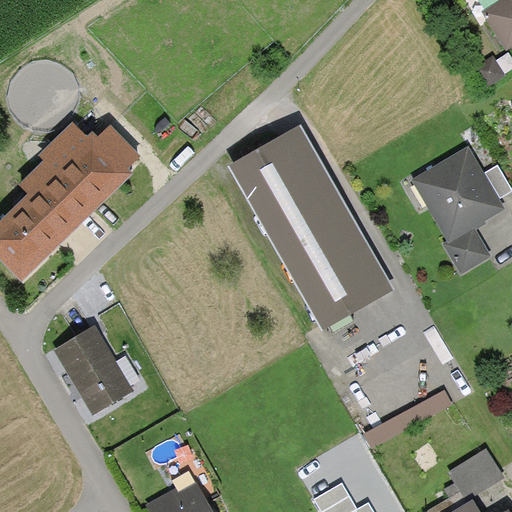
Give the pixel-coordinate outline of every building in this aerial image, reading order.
[(482,13),(506,51),(511,47),(511,0),(502,0),(503,0),(482,13)] [(494,58),(475,69),(485,87),(505,76),(494,58)] [(66,240),(135,175),(130,170),(140,160),(111,129),(99,140),(92,134),(87,139),(76,127),(43,158),(48,163),(25,185),(33,194),(0,225),(0,258),(22,281),(66,240)] [(298,127),(231,165),(324,328),(391,290),(298,127)] [(505,211),(468,148),(410,182),(447,241),(448,244),(475,229),(481,225),(505,211)] [(511,188),(499,166),(486,173),(501,198),(511,192),(511,188)] [(493,259),(475,229),(448,244),(447,241),(442,244),(462,278),(493,259)] [(95,327),(55,350),(72,379),(92,415),(133,391),(95,327)] [(444,391),(365,435),(373,449),(452,405),(444,391)] [(450,474),(468,502),(504,479),(487,451),(450,474)] [(212,511),(196,483),(178,494),(176,490),(148,506),(151,511),(212,511)] [(343,485),(315,500),(322,511),(373,511),(369,504),(357,510),(343,485)] [(480,511),(475,502),(457,511),(510,511),(509,510),(506,511),(480,511)]
